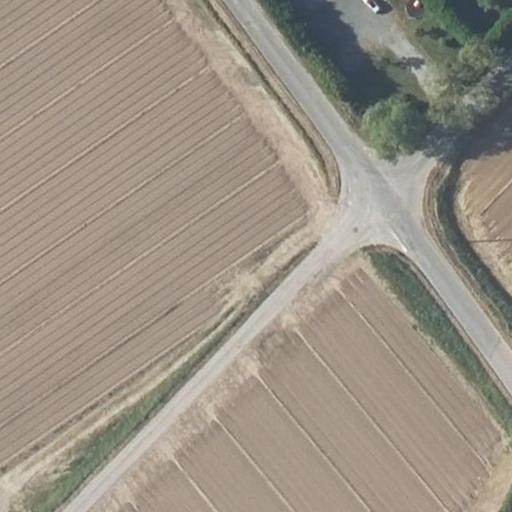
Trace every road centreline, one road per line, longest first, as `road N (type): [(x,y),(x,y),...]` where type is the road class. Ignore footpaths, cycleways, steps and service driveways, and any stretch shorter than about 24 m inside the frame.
road 1 (unclassified): [(378,196),(73,511)]
road 2 (unclassified): [(378,196),(233,0)]
road 3 (unclassified): [(511,379),(378,196)]
road 4 (unclassified): [(378,196),(511,60)]
